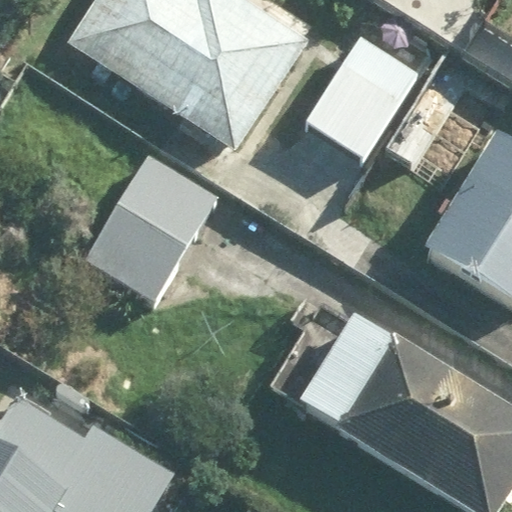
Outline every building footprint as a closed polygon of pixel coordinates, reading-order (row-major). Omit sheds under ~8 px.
[(320,43),(249,0),(104,0),(76,47),(251,154),(320,43)] [(367,41),(309,130),(370,169),(428,80),(367,41)] [(511,137),(504,133),(432,251),(511,299),(511,137)] [(405,147),(358,215),(389,237),(436,168),(405,147)] [(151,160),(87,264),(155,307),(220,203),(151,160)] [(511,511),(511,407),(366,319),(308,415),(468,511),(511,511)] [(0,511),(183,511),(199,485),(99,427),(91,441),(25,404),(0,447),(0,511)]
